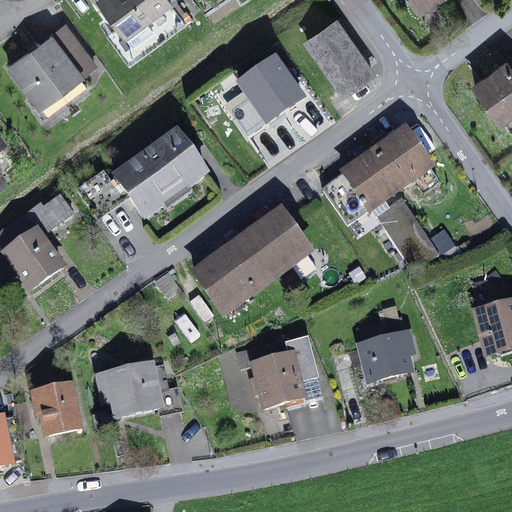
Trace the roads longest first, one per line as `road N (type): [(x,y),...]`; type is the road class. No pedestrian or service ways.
road 1 (residential): [(0,376),(414,83)]
road 2 (residential): [(511,414),(233,480),(21,511)]
road 3 (residential): [(511,219),(414,83)]
road 4 (residential): [(414,83),(511,13)]
